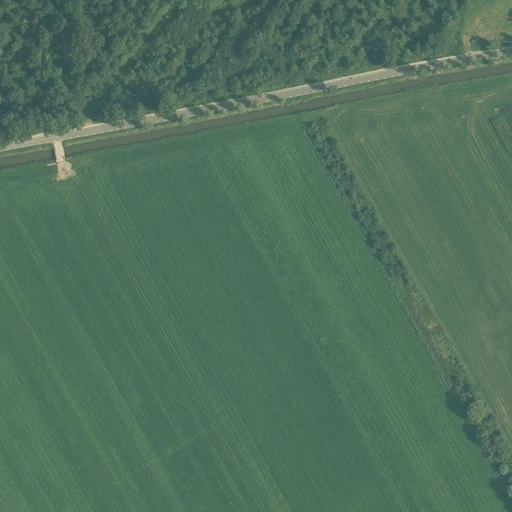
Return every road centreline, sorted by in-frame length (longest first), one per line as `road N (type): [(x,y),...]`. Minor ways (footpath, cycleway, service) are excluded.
road 1 (tertiary): [(0,147),(511,51)]
road 2 (track): [(84,132),(93,107),(175,0)]
